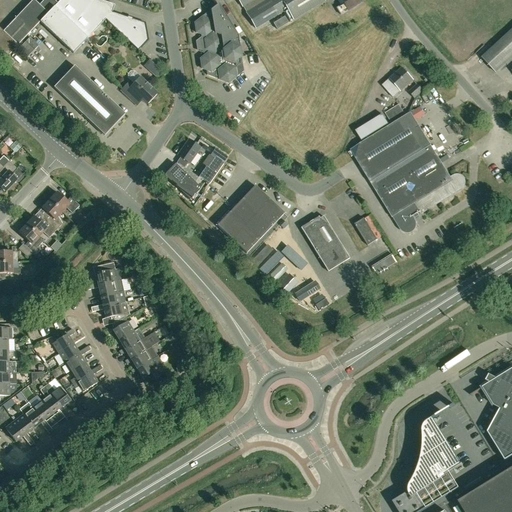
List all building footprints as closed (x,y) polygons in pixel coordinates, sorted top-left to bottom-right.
[(0,28),(0,56),(4,60),(40,22),(58,3),(54,0),(44,0),(39,5),(33,0),(3,31),(0,28)] [(60,0),(58,3),(40,22),(73,54),(105,19),(138,50),(148,40),(145,23),(112,12),(115,5),(100,0),(60,0)] [(256,29),(287,10),(293,20),(325,1),(323,0),(340,0),(343,4),(336,8),(341,15),(347,11),(361,3),(359,0),(237,0),(242,7),(243,7),(247,13),(246,13),(256,29)] [(218,4),(194,23),(196,33),(200,35),(201,38),(199,40),(199,42),(198,43),(199,49),(200,50),(201,52),(203,52),(204,56),(200,59),(201,69),(206,71),(207,75),(228,84),(243,72),(241,57),(238,35),(218,4)] [(273,24),(277,30),(288,23),(284,17),(273,24)] [(511,29),(483,56),(496,72),(511,57),(511,29)] [(37,46),(29,38),(25,42),(33,50),(37,46)] [(21,46),(30,54),(33,50),(25,42),(21,46)] [(17,51),(26,59),(30,54),(21,46),(17,51)] [(74,66),(54,88),(104,136),(125,114),(74,66)] [(413,80),(402,68),(389,79),(401,92),(413,80)] [(144,82),(140,78),(141,77),(134,71),(130,71),(128,74),(128,78),(134,84),(132,87),(128,83),(122,89),(121,90),(133,102),(138,97),(146,104),(156,93),(147,84),(144,82)] [(405,115),(399,105),(385,113),(391,123),(405,115)] [(450,177),(431,146),(411,113),(350,150),(392,218),(394,217),(401,229),(402,230),(404,231),(405,232),(406,232),(408,232),(409,232),(410,232),(411,231),(412,231),(413,230),(413,229),(414,228),(414,227),(415,226),(415,225),(415,224),(414,223),(414,222),(414,221),(411,218),(421,212),(422,214),(459,191),(462,189),(465,187),(465,186),(466,184),(466,183),(466,182),(466,181),(465,180),(465,179),(465,178),(464,178),(463,177),(462,176),(461,175),(460,175),(459,175),(458,174),(457,174),(455,175),(453,176),(450,177)] [(389,124),(382,114),(355,131),(362,141),(389,124)] [(200,148),(189,140),(178,156),(180,158),(177,163),(184,168),(188,163),(189,164),(200,148)] [(23,147),(17,142),(11,148),(17,153),(23,147)] [(5,157),(0,162),(0,171),(3,167),(9,161),(5,157)] [(18,169),(17,169),(9,161),(3,167),(0,171),(0,172),(3,176),(0,179),(0,186),(5,192),(16,181),(17,182),(19,182),(23,178),(23,176),(22,175),(23,174),(18,169)] [(200,189),(175,164),(164,176),(189,200),(200,189)] [(209,185),(216,174),(206,167),(198,177),(209,185)] [(255,186),(217,226),(246,254),(284,214),(255,186)] [(72,214),(75,210),(80,206),(70,197),(66,202),(57,192),(49,200),(62,213),(66,208),(72,214)] [(58,217),(62,213),(49,200),(42,208),(51,217),(47,222),(56,230),(61,226),(60,225),(62,224),(58,217)] [(56,230),(47,222),(43,226),(34,217),(26,225),(39,237),(43,233),(49,238),(56,230)] [(328,272),(349,259),(323,217),(319,219),(318,217),(309,223),(301,228),(328,272)] [(369,217),(365,219),(377,240),(381,237),(369,217)] [(364,219),(355,225),(368,247),(369,247),(368,246),(377,240),(364,219)] [(38,250),(36,249),(43,241),(39,237),(26,225),(24,224),(23,224),(18,229),(18,230),(19,232),(28,242),(24,246),(32,253),(33,255),(38,250)] [(32,253),(24,246),(23,244),(18,249),(27,258),(32,253)] [(0,262),(12,263),(12,252),(0,252),(0,262)] [(12,263),(0,262),(0,273),(8,274),(8,280),(20,279),(20,268),(12,269),(12,263)] [(118,270),(115,270),(113,263),(101,266),(102,273),(95,274),(97,283),(92,284),(93,289),(98,288),(98,286),(121,280),(120,279),(118,270)] [(98,286),(98,288),(100,296),(122,292),(120,281),(121,281),(121,280),(98,286)] [(97,306),(98,311),(103,310),(103,307),(125,302),(123,291),(122,292),(100,296),(102,305),(97,306)] [(103,307),(103,310),(105,318),(112,317),(114,323),(118,322),(124,318),(125,319),(129,316),(128,313),(126,302),(125,302),(103,307)] [(115,330),(126,322),(124,318),(112,326),(115,330)] [(113,331),(118,339),(119,341),(134,332),(133,331),(128,322),(113,331)] [(0,339),(8,340),(12,339),(12,328),(0,328),(0,339)] [(133,331),(134,332),(119,341),(118,339),(112,342),(115,346),(120,343),(124,348),(125,350),(139,341),(144,338),(138,328),(133,331)] [(59,354),(73,345),(69,337),(75,333),(72,329),(66,333),(67,335),(53,344),(59,354)] [(144,338),(139,341),(125,350),(124,348),(118,351),(121,355),(126,352),(129,358),(131,360),(151,347),(145,338),(144,338)] [(0,351),(8,351),(8,340),(0,339),(0,351)] [(79,354),(78,352),(73,345),(59,354),(64,363),(79,354)] [(151,360),(156,357),(151,347),(131,360),(129,358),(124,361),(127,365),(132,362),(135,367),(137,369),(151,360)] [(81,356),(85,353),(83,349),(78,352),(79,354),(64,363),(70,373),(85,364),(81,356)] [(0,362),(9,362),(8,351),(0,351),(0,362)] [(156,368),(151,360),(137,369),(135,367),(130,370),(133,374),(138,371),(143,379),(149,375),(153,381),(165,373),(161,365),(156,368)] [(15,362),(9,363),(9,362),(0,362),(0,373),(9,373),(16,373),(15,362)] [(91,373),(90,371),(85,364),(70,373),(74,379),(70,381),(73,385),(91,373)] [(92,375),(97,372),(95,368),(90,371),(91,373),(73,385),(75,388),(79,386),(82,392),(97,383),(92,375)] [(511,369),(491,383),(486,380),(486,381),(490,383),(470,395),(473,397),(473,396),(472,395),(483,389),(493,406),(500,409),(487,433),(505,461),(511,456),(511,369)] [(0,384),(16,384),(16,373),(9,373),(0,373),(0,384)] [(0,384),(0,396),(9,396),(9,394),(16,389),(16,384),(0,384)] [(60,408),(62,407),(69,401),(59,387),(54,391),(51,387),(50,387),(49,385),(47,385),(44,387),(60,408)] [(66,411),(62,407),(60,408),(44,387),(40,390),(46,398),(41,401),(51,415),(58,410),(62,414),(66,411)] [(43,422),(44,420),(51,415),(41,401),(32,408),(43,422)] [(43,422),(32,408),(28,403),(19,410),(23,415),(34,428),(41,423),(44,428),(48,425),(44,420),(43,422)] [(415,482),(410,485),(413,489),(392,502),(398,511),(420,511),(459,488),(449,473),(462,465),(462,464),(461,465),(433,420),(455,406),(455,405),(428,422),(425,425),(423,428),(423,432),(423,436),(423,440),(423,443),(423,447),(423,451),(421,460),(420,464),(418,464),(416,467),(419,468),(417,472),(413,480),(415,482)] [(25,435),(27,434),(34,428),(23,415),(14,422),(25,435)] [(30,439),(27,434),(25,435),(14,422),(5,429),(16,442),(23,437),(26,441),(30,439)] [(511,511),(511,469),(458,502),(464,511),(511,511)]
